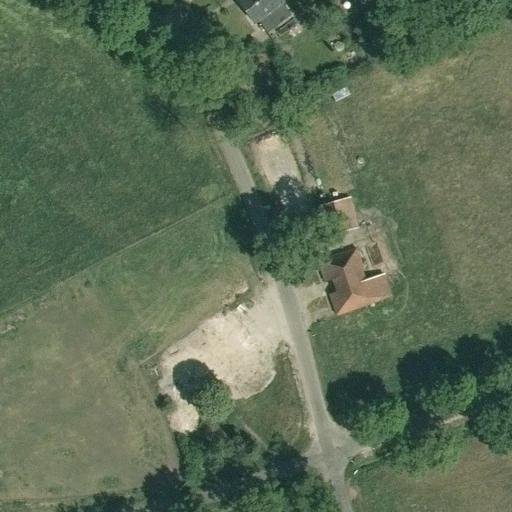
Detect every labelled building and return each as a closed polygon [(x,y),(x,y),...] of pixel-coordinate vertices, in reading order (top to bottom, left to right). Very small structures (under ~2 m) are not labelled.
[(271,15),(279,10),(278,5),(281,3),(279,0),(237,0),(237,1),(254,23),(267,13),(271,15)] [(325,237),(347,231),(356,229),(352,213),(348,198),(318,207),(321,222),(325,237)] [(366,279),(356,249),(318,262),(325,282),(331,280),(335,293),(328,295),(335,315),(373,303),(392,297),(383,274),(366,279)] [(224,392),(274,358),(253,325),(181,373),(196,395),(217,381),(224,392)] [(492,454),(460,466),(475,505),(507,492),(492,454)]
